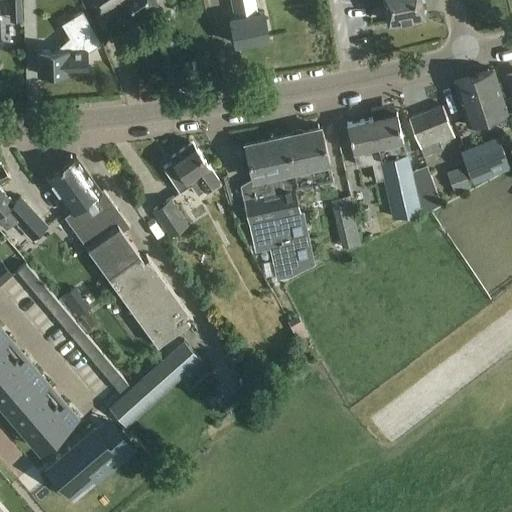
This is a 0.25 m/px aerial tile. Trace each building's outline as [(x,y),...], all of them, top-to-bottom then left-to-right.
[(22,10),(21,0),(8,0),(9,11),(22,10)] [(88,0),(101,20),(122,6),(132,21),(159,4),(156,0),(88,0)] [(258,13),(254,0),(232,0),(236,18),(230,19),(235,44),(269,37),(264,12),(258,13)] [(384,0),(389,22),(412,17),(415,19),(419,18),(420,16),(425,15),(421,0),(384,0)] [(57,73),(88,71),(87,53),(101,45),(83,14),(61,26),(69,39),(56,53),(56,57),(57,73)] [(454,82),(467,126),(507,113),(494,70),(454,82)] [(409,118),(421,149),(423,156),(442,149),(439,142),(453,137),(455,137),(443,105),(442,106),(409,118)] [(383,178),(392,217),(428,209),(441,203),(426,166),(411,170),(397,113),(371,118),(380,160),(372,162),(377,180),(383,178)] [(356,165),(372,162),(380,160),(371,118),(347,124),(356,165)] [(244,222),(245,222),(249,221),(251,233),(255,250),(270,247),(277,278),(291,275),(303,269),(315,263),(303,211),(299,212),(293,188),(301,187),(305,190),(310,188),(313,184),(320,182),(325,186),(330,184),(333,180),(321,128),(245,145),(254,183),(241,187),(245,207),(240,208),(244,222)] [(474,183),(510,168),(498,135),(461,150),(474,183)] [(218,180),(193,142),(172,157),(174,160),(163,167),(180,192),(190,185),(188,182),(196,176),(205,189),(218,180)] [(77,155),(47,177),(72,211),(65,217),(112,282),(159,345),(194,319),(146,253),(142,256),(123,229),(127,226),(114,207),(77,155)] [(0,222),(5,229),(15,221),(32,240),(47,226),(22,196),(14,204),(0,188),(0,181),(10,176),(1,165),(0,164),(0,222)] [(448,171),(455,192),(469,187),(461,166),(448,171)] [(350,196),(337,199),(348,246),(361,243),(350,196)] [(152,209),(170,237),(188,225),(170,197),(152,209)] [(357,221),(372,218),(370,207),(355,210),(357,221)] [(0,283),(11,274),(0,260),(0,283)] [(26,262),(17,270),(30,285),(39,278),(26,262)] [(39,278),(30,285),(42,301),(52,293),(39,278)] [(62,296),(77,316),(91,306),(75,286),(62,296)] [(52,293),(42,301),(55,316),(64,308),(52,293)] [(64,308),(55,316),(68,331),(77,323),(64,308)] [(0,322),(0,388),(46,444),(79,416),(0,322)] [(77,323),(68,331),(119,392),(128,385),(77,323)] [(127,425),(157,399),(202,359),(184,340),(110,405),(127,425)] [(96,427),(48,468),(74,497),(134,446),(112,421),(100,432),(96,427)]
